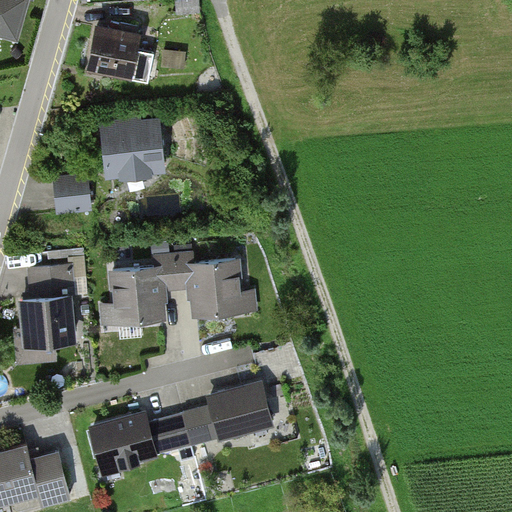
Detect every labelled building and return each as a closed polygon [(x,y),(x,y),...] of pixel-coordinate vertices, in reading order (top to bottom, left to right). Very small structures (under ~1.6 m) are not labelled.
[(26,0),(0,0),(0,24),(18,30),(26,0)] [(197,0),(188,0),(178,1),(180,12),(198,10),(197,0)] [(120,30),(98,26),(90,64),(130,72),(129,76),(149,80),(155,52),(136,48),(139,34),(137,33),(138,25),(122,22),(120,30)] [(168,114),(108,119),(113,174),(173,169),(168,114)] [(93,172),(60,175),(63,213),(96,209),(93,172)] [(159,264),(114,266),(116,302),(103,303),(105,323),(174,319),(173,291),(196,290),(197,315),(261,311),(260,288),(249,289),(247,259),(193,262),(193,252),(158,254),(159,264)] [(30,346),(84,341),(78,262),(32,266),(35,293),(26,294),(30,346)] [(262,386),(212,396),(220,435),(270,424),(262,386)] [(152,409),(93,425),(106,473),(165,458),(163,451),(179,446),(171,416),(155,420),(152,409)] [(194,455),(210,452),(208,438),(191,441),(194,455)] [(33,443),(0,451),(0,504),(43,494),(46,508),(79,499),(66,449),(36,456),(33,443)]
